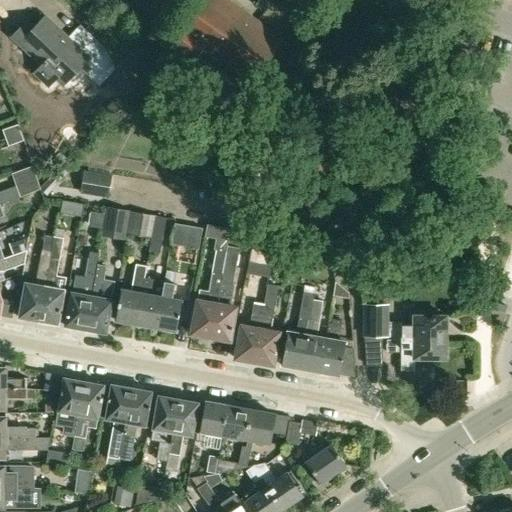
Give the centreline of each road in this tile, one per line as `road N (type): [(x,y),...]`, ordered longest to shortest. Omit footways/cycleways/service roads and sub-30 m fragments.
road 1 (residential): [(429,457),(391,419),(359,406),(0,340)]
road 2 (unknown): [(502,410),(489,250)]
